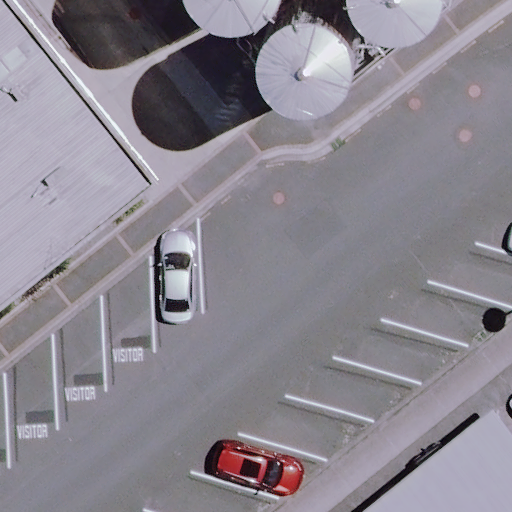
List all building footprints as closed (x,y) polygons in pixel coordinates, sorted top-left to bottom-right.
[(210,0),(212,2),(220,7),(228,10),(237,12),(246,12),(255,11),(264,8),(272,4),(276,0),(210,0)] [(267,55),(271,68),(275,76),(280,83),(287,90),(295,94),(303,98),(312,99),(321,100),(330,99),(339,96),(347,91),(354,86),(360,79),(365,71),(368,63),(370,54),(370,45),(369,36),(366,27),(362,20),(356,12),(349,6),(342,2),(337,0),(298,0),(290,4),(283,10),(277,17),(272,24),(269,33),(267,42),(267,51),(267,55)] [(366,0),(368,2),(373,9),(380,15),(388,20),(396,23),(405,25),(414,25),(423,24),(432,21),(440,17),(447,11),(453,4),(455,0),(366,0)] [(0,275),(119,180),(0,31),(0,275)] [(511,511),(511,435),(494,413),(370,511),(511,511)]
